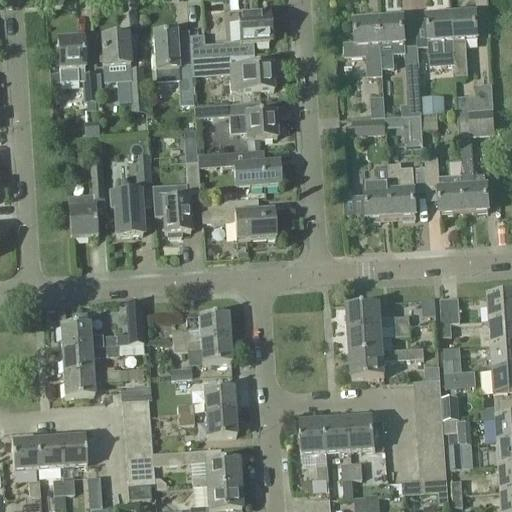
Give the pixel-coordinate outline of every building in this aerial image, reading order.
[(453,18),(456,68),(457,81),(470,80),(467,44),(478,43),(477,16),(453,18)] [(431,70),(456,68),(453,18),(428,20),(428,23),(417,24),(418,48),(430,47),(431,70)] [(191,62),(234,60),(255,58),(254,47),(270,46),(268,20),(239,22),(240,48),(205,50),(205,39),(189,40),(190,53),(191,62)] [(379,22),(383,72),(397,71),(396,56),(406,56),(406,48),(403,21),(379,22)] [(383,80),(383,72),(379,22),(354,24),(356,51),(345,52),(346,62),(368,60),(369,82),(383,80)] [(176,35),(153,37),(156,85),(177,84),(179,109),(192,108),(190,53),(177,54),(176,35)] [(126,79),(126,69),(128,69),(126,38),(100,40),(103,70),(117,70),(118,80),(126,79)] [(85,75),(85,72),(83,41),(57,43),(60,85),(86,84),(87,104),(98,103),(96,75),(85,75)] [(234,60),(191,62),(192,74),(227,71),(235,71),(234,60)] [(418,60),(405,60),(407,95),(419,95),(418,60)] [(229,97),(273,94),(271,68),(235,71),(227,71),(229,97)] [(135,134),(147,133),(143,72),(131,72),(135,134)] [(445,112),(478,105),(476,94),(443,101),(445,112)] [(419,95),(407,95),(407,105),(420,104),(419,95)] [(459,118),(494,115),(493,97),(480,97),(480,109),(459,110),(459,118)] [(375,123),(386,122),(385,101),(373,102),(375,123)] [(422,106),(423,120),(433,119),(433,105),(422,106)] [(249,119),(249,107),(194,110),(195,122),(228,120),(229,139),(246,138),(246,144),(276,142),(275,117),(249,119)] [(494,115),(459,118),(461,141),(496,138),(494,115)] [(440,134),(439,119),(433,119),(423,120),(424,135),(440,134)] [(406,163),(426,162),(424,135),(423,120),(404,121),(406,163)] [(387,137),(386,122),(375,123),(360,124),(361,139),(387,137)] [(57,142),(68,141),(68,130),(56,131),(57,142)] [(231,168),(246,167),(245,155),(197,159),(198,166),(198,171),(231,168)] [(463,181),(462,164),(449,165),(451,192),(439,192),(437,161),(426,162),(426,172),(428,193),(428,205),(440,204),(441,219),(465,217),(464,191),(463,191),(463,181)] [(68,200),(71,244),(96,242),(94,203),(102,203),(100,163),(92,164),(94,199),(68,200)] [(464,191),(465,217),(490,215),(502,214),(500,188),(488,189),(475,190),(473,164),(462,164),(463,181),(463,191),(464,191)] [(232,191),(277,188),(275,165),(246,167),(231,168),(232,191)] [(199,194),(198,171),(198,166),(186,166),(188,195),(199,194)] [(428,193),(426,172),(402,174),(402,169),(389,170),(392,222),(403,221),(404,225),(415,224),(416,220),(417,220),(414,194),(428,193)] [(381,222),(392,222),(389,170),(379,171),(380,185),(365,187),(366,198),(368,223),(369,223),(370,227),(381,226),(381,222)] [(142,238),(141,218),(151,217),(148,175),(137,176),(138,197),(107,199),(108,212),(114,212),(116,240),(142,238)] [(181,236),(190,235),(188,202),(165,203),(164,191),(152,192),(154,221),(163,221),(164,237),(166,237),(166,239),(181,239),(181,236)] [(245,216),(244,204),(200,207),(202,228),(233,226),(234,244),(239,245),(275,242),(273,214),(245,216)] [(490,326),(511,324),(511,298),(488,300),(490,326)] [(142,322),(141,305),(130,306),(131,323),(142,322)] [(380,307),(347,309),(349,332),(381,330),(380,307)] [(440,329),(451,329),(450,316),(440,317),(440,329)] [(172,345),(230,341),(228,317),(199,319),(200,333),(172,335),(172,345)] [(396,330),(411,329),(411,319),(396,320),(396,330)] [(491,350),(511,348),(511,324),(490,326),(491,350)] [(116,349),(120,349),(119,340),(105,341),(105,339),(90,340),(89,326),(60,328),(62,353),(91,351),(105,350),(116,349)] [(397,340),(412,339),(411,329),(396,330),(397,340)] [(451,329),(440,329),(441,342),(452,341),(451,329)] [(381,330),(349,332),(350,358),(383,355),(381,330)] [(230,341),(172,345),(173,355),(201,353),(202,368),(232,366),(230,341)] [(493,374),(511,372),(511,348),(491,350),(493,374)] [(116,349),(105,350),(107,360),(117,360),(116,349)] [(63,378),(92,376),(91,351),(62,353),(63,378)] [(423,353),(383,355),(350,358),(352,383),(385,381),(384,365),(423,363),(423,353)] [(444,377),(453,377),(452,364),(443,365),(444,377)] [(172,382),(193,381),(193,372),(171,373),(172,382)] [(511,372),(493,374),(495,411),(487,412),(488,423),(496,422),(511,421),(511,372)] [(142,373),(92,376),(63,378),(65,402),(94,400),(93,385),(142,381),(142,373)] [(453,377),(444,377),(445,391),(454,391),(453,377)] [(414,389),(415,405),(442,403),(442,399),(441,388),(414,389)] [(205,418),(235,416),(233,390),(193,393),(194,406),(205,405),(205,418)] [(120,394),(121,406),(147,404),(146,392),(120,394)] [(457,398),(442,399),(442,403),(443,418),(443,423),(458,422),(457,398)] [(415,405),(416,420),(443,418),(442,403),(415,405)] [(121,406),(127,491),(154,490),(147,404),(121,406)] [(176,419),(191,418),(190,410),(176,411),(176,419)] [(235,416),(205,418),(207,442),(236,440),(235,416)] [(191,418),(176,419),(177,428),(192,427),(191,418)] [(416,420),(417,434),(444,433),(444,426),(443,423),(443,418),(416,420)] [(498,447),(511,446),(511,421),(496,422),(498,447)] [(349,423),(351,457),(376,455),(374,422),(349,423)] [(349,423),(324,425),(326,459),(351,457),(349,423)] [(324,425),(300,427),(302,460),(326,459),(324,425)] [(444,433),(445,447),(445,451),(456,450),(456,449),(468,448),(467,426),(454,427),(454,425),(444,426),(444,433)] [(417,434),(418,448),(445,447),(444,433),(417,434)] [(61,442),(63,471),(87,469),(84,440),(61,442)] [(52,472),(63,471),(61,442),(36,443),(38,473),(39,485),(53,484),(52,472)] [(13,475),(38,473),(36,443),(11,445),(13,475)] [(500,471),(511,469),(511,446),(498,447),(500,471)] [(418,448),(419,461),(446,460),(445,451),(445,447),(418,448)] [(447,471),(447,474),(457,473),(456,450),(445,451),(446,460),(447,471)] [(419,461),(420,473),(447,471),(446,460),(419,461)] [(191,491),(208,490),(240,488),(238,463),(206,466),(207,481),(191,482),(191,491)] [(342,484),(351,484),(351,468),(341,469),(342,484)] [(351,484),(361,483),(361,468),(351,468),(351,484)] [(501,495),(511,494),(511,469),(500,471),(501,495)] [(318,486),(328,485),(327,471),(317,471),(318,486)] [(447,471),(420,473),(421,484),(447,483),(447,474),(447,471)] [(292,496),(312,492),(309,480),(289,485),(292,496)] [(64,483),(65,499),(74,498),(73,482),(64,483)] [(66,509),(65,499),(64,483),(53,484),(54,510),(66,509)] [(447,483),(421,484),(422,499),(438,498),(439,510),(449,510),(449,499),(448,485),(447,483)] [(449,499),(459,498),(458,484),(448,485),(449,499)] [(40,501),(39,485),(30,486),(32,502),(40,501)] [(241,511),(240,488),(208,490),(209,510),(191,511),(190,511),(241,511)] [(128,507),(154,506),(154,490),(127,491),(128,507)] [(502,511),(511,511),(511,494),(501,495),(502,511)] [(449,511),(459,511),(459,498),(449,499),(449,510),(449,511)] [(352,511),(366,511),(365,501),(352,503),(352,511)] [(365,501),(366,511),(377,511),(377,501),(365,501)]
